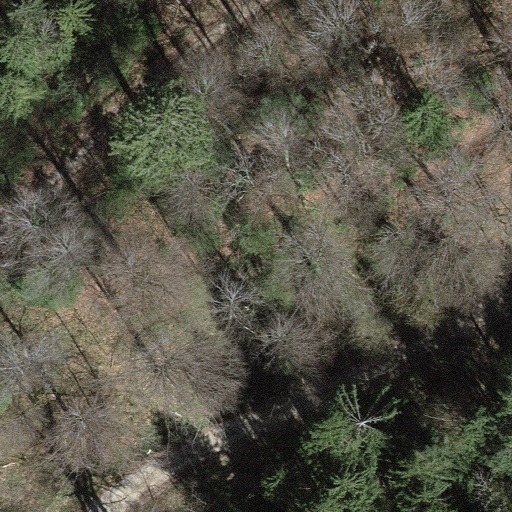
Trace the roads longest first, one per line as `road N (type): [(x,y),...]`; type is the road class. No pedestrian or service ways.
road 1 (track): [(88,511),(222,432),(436,334),(511,289)]
road 2 (track): [(0,218),(229,0)]
